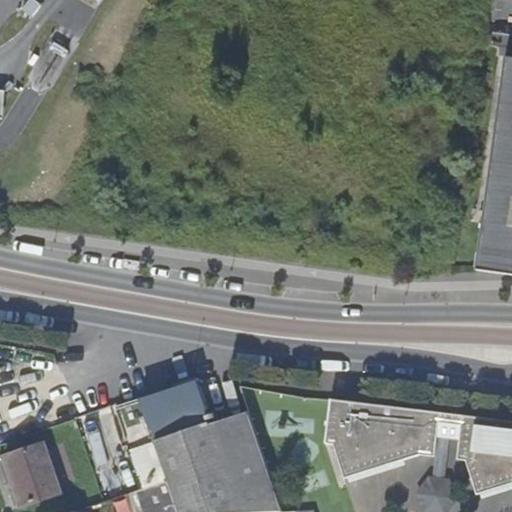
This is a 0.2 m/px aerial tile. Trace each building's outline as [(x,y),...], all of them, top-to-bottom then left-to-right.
[(511,56),(505,56),(475,269),(511,274),(511,56)] [(43,406),(44,404),(50,367),(18,361),(17,370),(9,368),(4,399),(43,406)] [(178,511),(241,511),(210,420),(197,384),(141,404),(167,480),(178,511)] [(72,411),(68,397),(44,404),(43,406),(47,419),(72,411)] [(511,422),(461,417),(358,404),(328,400),(323,442),(339,445),(341,452),(335,453),(344,479),(380,468),(420,456),(432,458),(435,441),(458,445),(455,462),(470,465),(471,471),(467,473),(475,499),(489,494),(511,486),(511,422)] [(117,413),(143,488),(167,480),(141,404),(117,413)] [(241,511),(282,511),(247,408),(210,420),(241,511)] [(35,445),(0,457),(0,467),(15,509),(53,495),(35,445)]
